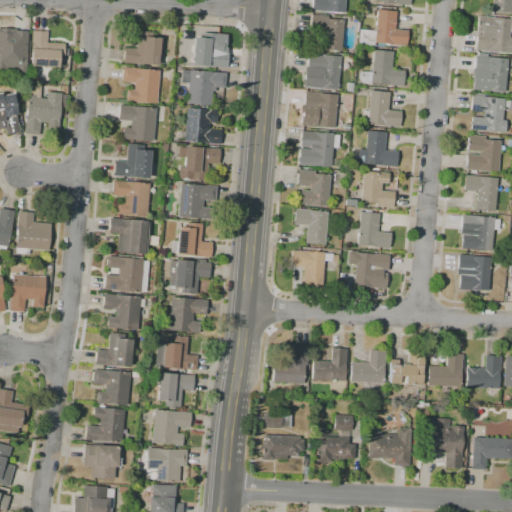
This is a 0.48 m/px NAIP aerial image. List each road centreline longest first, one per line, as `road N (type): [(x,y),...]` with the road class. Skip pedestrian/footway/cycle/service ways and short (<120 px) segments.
road 1 (tertiary): [(270,0),(246,308),(219,511)]
road 2 (residential): [(94,3),(68,315),(39,511)]
road 3 (residential): [(445,0),(418,317)]
road 4 (residential): [(511,503),(221,488)]
road 5 (residential): [(511,321),(246,308)]
road 6 (residential): [(34,0),(270,9)]
